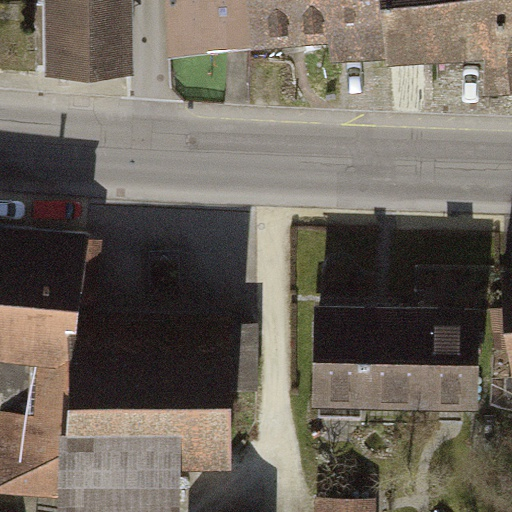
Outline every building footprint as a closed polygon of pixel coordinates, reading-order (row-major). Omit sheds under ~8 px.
[(130,0),(48,0),(50,74),(132,73),(130,0)] [(511,0),(172,0),(176,51),(213,51),(321,41),(323,64),(483,52),(486,95),(511,93),(511,0)] [(84,233),(0,224),(0,496),(60,502),(76,316),(84,233)] [(511,262),(493,264),(504,399),(511,398),(511,262)] [(473,304),(313,300),(310,406),(470,410),(473,304)] [(226,320),(76,316),(60,502),(59,511),(178,511),(179,470),(224,467),(226,320)] [(378,511),(378,504),(323,503),(322,511),(378,511)]
